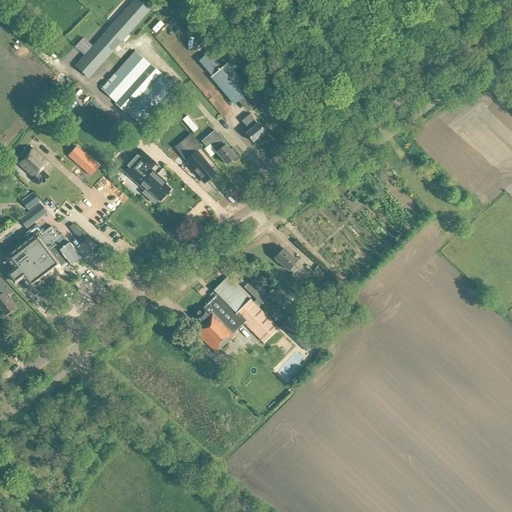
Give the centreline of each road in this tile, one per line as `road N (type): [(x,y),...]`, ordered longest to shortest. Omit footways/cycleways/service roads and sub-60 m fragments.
road 1 (tertiary): [(63,345),(511,16)]
road 2 (unclassified): [(254,511),(63,345)]
road 3 (track): [(227,221),(65,64)]
